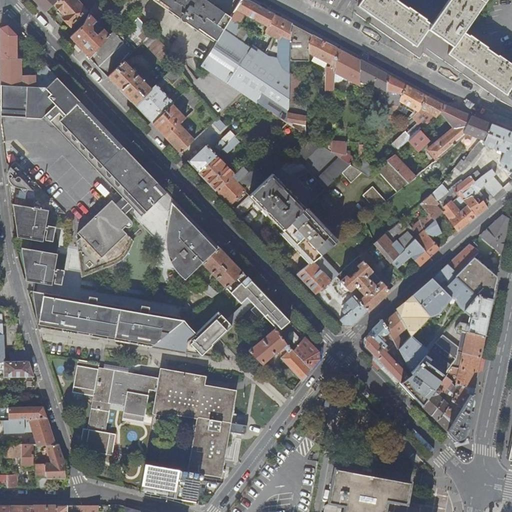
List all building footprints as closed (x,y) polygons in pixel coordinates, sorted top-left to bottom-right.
[(34,0),(46,12),(54,4),(58,0),(34,0)] [(86,11),(75,0),(58,0),(54,4),(65,16),(63,18),(71,26),(86,11)] [(116,0),(131,0),(143,9),(149,0),(115,0),(116,0)] [(199,29),(216,41),(224,29),(231,18),(231,17),(206,0),(157,0),(170,8),(168,11),(197,31),(199,29)] [(231,18),(240,23),(244,14),(267,26),(264,31),(279,39),(281,40),(283,36),(291,40),(292,24),(247,0),(241,0),(231,17),(231,18)] [(453,46),(448,53),(448,54),(506,95),(507,92),(510,95),(511,91),(511,64),(499,55),(498,56),(487,48),(487,47),(470,35),(469,36),(463,32),(485,0),(448,0),(432,24),(426,20),(426,19),(409,7),(408,8),(397,0),(362,0),(358,5),(417,46),(429,29),(453,46)] [(105,13),(96,3),(89,16),(83,25),(70,37),(90,58),(110,36),(103,29),(97,34),(94,31),(93,25),(105,13)] [(136,33),(145,25),(137,17),(131,27),(136,33)] [(244,43),(251,31),(240,23),(231,18),(224,29),(244,43)] [(300,60),(309,60),(309,52),(309,46),(313,35),(292,24),(291,40),(290,64),(300,64),(300,60)] [(145,25),(136,33),(144,41),(153,33),(145,25)] [(17,58),(17,36),(7,26),(0,28),(1,57),(17,58)] [(144,41),(136,33),(131,27),(124,36),(113,32),(110,36),(90,58),(107,76),(124,60),(144,42),(144,41)] [(244,43),(224,29),(216,41),(201,66),(227,83),(243,93),(257,103),(265,108),(287,123),(288,112),(288,108),(289,103),(290,75),(290,73),(278,66),(244,43)] [(144,42),(171,71),(176,65),(180,62),(153,33),(144,41),(144,42)] [(326,90),(335,90),(335,72),(336,47),(313,35),(309,46),(309,52),(332,64),(331,65),(331,66),(330,72),(327,72),(326,90)] [(278,66),(290,73),(290,64),(291,40),(283,36),(281,40),(279,39),(278,66)] [(357,88),(360,89),(360,81),(360,78),(360,75),(360,60),(336,47),(335,72),(357,84),(357,88)] [(57,78),(45,65),(36,72),(35,63),(22,63),(22,59),(21,59),(17,58),(1,57),(1,85),(47,88),(57,78)] [(152,89),(124,60),(107,76),(120,90),(135,105),(152,89)] [(300,75),(308,75),(309,60),(300,60),(300,64),(290,64),(290,73),(290,75),(300,75)] [(386,91),(386,103),(398,105),(400,101),(407,85),(360,60),(360,75),(360,78),(360,81),(364,82),(370,82),(378,87),(380,87),(379,90),(386,91)] [(172,84),(183,74),(176,65),(171,71),(165,76),(170,82),(172,84)] [(299,104),(300,75),(290,75),(289,103),(299,104)] [(157,84),(162,89),(170,82),(165,76),(157,84)] [(128,203),(127,204),(121,210),(112,200),(79,232),(79,233),(78,233),(81,237),(79,239),(85,245),(82,248),(81,246),(80,245),(79,245),(78,246),(82,278),(110,269),(117,266),(124,262),(128,259),(132,255),(135,249),(137,245),(127,234),(125,233),(127,231),(128,230),(131,231),(132,231),(133,231),(135,230),(136,228),(136,226),(135,224),(129,218),(136,211),(141,217),(167,192),(150,175),(145,170),(142,173),(139,169),(142,166),(123,147),(120,150),(101,129),(86,114),(78,105),(80,102),(57,78),(47,88),(1,85),(1,117),(35,118),(35,114),(44,115),(55,126),(83,156),(127,202),(128,203)] [(174,102),(162,89),(157,84),(152,89),(135,105),(139,110),(152,123),(172,104),(174,102)] [(400,101),(411,107),(416,110),(414,112),(413,114),(414,115),(419,111),(427,96),(407,85),(400,101)] [(203,102),(190,87),(181,95),(195,110),(203,102)] [(120,90),(117,92),(132,108),(135,105),(120,90)] [(413,116),(423,128),(437,115),(446,105),(442,104),(427,96),(419,111),(414,115),(413,116)] [(398,105),(395,110),(406,116),(411,107),(400,101),(398,105)] [(307,104),(299,104),(289,103),(288,108),(288,112),(304,115),(304,112),(307,112),(307,104)] [(395,110),(398,105),(386,103),(381,112),(391,118),(395,110)] [(186,119),(172,104),(152,123),(166,138),(180,124),(186,119)] [(472,116),(446,105),(437,115),(443,119),(445,121),(447,123),(449,126),(452,130),(428,150),(430,152),(429,152),(435,161),(463,137),(465,135),(467,134),(464,132),(472,116)] [(304,115),(288,112),(287,123),(288,123),(306,135),(307,112),(304,112),(304,115)] [(467,134),(482,139),(484,140),(485,141),(491,124),(472,116),(464,132),(467,134)] [(194,140),(180,124),(166,138),(180,153),(194,140)] [(501,162),(502,168),(503,166),(510,172),(511,170),(511,131),(509,131),(491,124),(485,141),(484,140),(483,143),(505,152),(501,162)] [(429,141),(420,131),(410,141),(418,151),(429,141)] [(206,143),(188,161),(199,172),(217,155),(222,150),(234,139),(228,132),(211,149),(206,143)] [(240,141),(236,137),(234,139),(222,150),(225,153),(227,153),(240,141)] [(302,164),(322,145),(310,138),(293,154),(302,164)] [(348,141),(333,140),(332,151),(332,152),(340,157),(349,163),(354,156),(351,153),(351,149),(347,149),(348,141)] [(481,149),(477,146),(464,161),(462,159),(455,168),(462,172),(467,168),(481,149)] [(416,177),(395,154),(387,160),(409,183),(416,177)] [(234,174),(217,155),(199,172),(217,191),(231,177),(234,174)] [(366,156),(360,156),(360,163),(360,170),(364,173),(369,176),(376,169),(366,163),(366,156)] [(313,191),(318,196),(342,173),(351,164),(349,163),(340,157),(317,179),(321,183),(313,191)] [(377,169),(398,192),(409,183),(387,160),(377,169)] [(33,162),(24,167),(29,174),(38,169),(33,162)] [(352,183),(364,173),(360,170),(352,165),(351,164),(342,173),(352,183)] [(242,166),(238,171),(240,173),(244,175),(248,172),(242,166)] [(16,176),(18,175),(21,172),(17,167),(13,170),(12,171),(9,169),(9,170),(8,171),(8,173),(8,174),(8,175),(8,177),(9,179),(10,180),(10,181),(12,183),(14,185),(16,186),(18,187),(21,189),(22,189),(25,186),(16,176)] [(231,177),(217,191),(231,205),(245,191),(240,186),(243,183),(248,187),(263,176),(257,168),(245,176),(244,175),(240,173),(238,171),(234,174),(231,177)] [(450,192),(442,183),(442,184),(421,203),(428,211),(435,220),(442,213),(439,209),(436,205),(439,202),(442,207),(443,207),(451,200),(469,221),(475,216),(474,214),(464,200),(476,194),(493,176),(496,173),(493,169),(482,176),(478,170),(450,192)] [(306,208),(273,173),(250,196),(282,230),(304,209),(306,208)] [(31,190),(18,175),(16,176),(25,186),(22,189),(26,194),(31,190)] [(502,188),(493,176),(476,194),(464,200),(474,214),(485,204),(502,188)] [(364,196),(376,209),(387,201),(373,186),(364,196)] [(236,206),(240,211),(254,201),(250,196),(236,206)] [(205,240),(209,236),(173,198),(167,227),(181,235),(179,237),(174,235),(171,239),(166,237),(167,252),(168,258),(170,263),(173,268),(177,273),(208,244),(205,240)] [(443,207),(446,210),(444,211),(450,221),(457,232),(469,221),(451,200),(443,207)] [(43,237),(45,228),(47,217),(48,212),(27,207),(17,205),(16,211),(17,228),(20,228),(18,236),(42,242),(43,237)] [(336,242),(304,209),(282,230),(312,262),(313,261),(336,242)] [(245,216),(250,221),(257,215),(253,210),(245,216)] [(411,257),(419,266),(440,248),(424,229),(435,220),(428,211),(413,226),(405,217),(388,231),(400,245),(404,250),(397,257),(391,262),(393,264),(397,269),(411,257)] [(503,215),(479,236),(501,254),(503,248),(509,218),(503,215)] [(45,228),(43,237),(45,238),(44,240),(52,242),(55,228),(47,226),(47,228),(45,228)] [(181,235),(167,227),(166,237),(171,239),(174,235),(179,237),(181,235)] [(391,262),(397,257),(404,250),(400,245),(396,249),(384,235),(374,243),(391,262)] [(208,244),(215,251),(220,247),(219,247),(212,240),(208,244)] [(215,251),(208,244),(177,273),(178,273),(181,276),(186,280),(203,264),(215,251)] [(443,288),(454,277),(474,257),(479,252),(470,244),(433,278),(443,288)] [(203,264),(226,287),(244,273),(220,247),(215,251),(203,264)] [(53,282),(54,273),(57,254),(25,248),(24,255),(26,271),(28,272),(27,280),(52,285),(53,282)] [(374,261),(365,251),(359,256),(364,260),(369,266),(374,261)] [(493,293),(497,276),(495,275),(489,270),(474,257),(454,277),(462,283),(476,294),(492,298),(493,293)] [(347,275),(341,280),(368,310),(377,302),(390,290),(381,280),(375,285),(367,276),(373,271),(369,266),(364,260),(358,266),(360,268),(350,277),(347,275)] [(332,280),(313,261),(312,262),(297,274),(316,294),(317,293),(332,280)] [(383,273),(394,286),(404,277),(397,269),(393,264),(383,273)] [(54,273),(53,282),(55,283),(54,285),(61,286),(64,272),(57,270),(56,273),(54,273)] [(263,294),(244,273),(226,287),(240,302),(246,296),(250,292),(257,299),(263,294)] [(341,280),(337,275),(332,280),(317,293),(334,311),(333,312),(341,320),(341,321),(344,324),(352,324),(368,310),(341,280)] [(432,277),(412,295),(429,316),(437,313),(450,295),(453,298),(460,306),(464,309),(476,294),(462,283),(454,277),(443,288),(433,278),(432,277)] [(257,307),(267,297),(263,294),(257,299),(250,292),(246,296),(255,304),(257,307)] [(38,327),(104,339),(108,318),(111,312),(136,330),(151,313),(149,313),(149,315),(148,315),(149,309),(140,307),(139,314),(134,313),(135,310),(98,303),(97,306),(95,306),(97,299),(89,298),(87,304),(83,303),(83,301),(36,293),(35,300),(38,314),(39,315),(38,327)] [(316,294),(317,295),(333,312),(334,311),(317,293),(316,294)] [(459,322),(454,321),(435,343),(456,360),(461,337),(462,331),(467,332),(485,335),(488,316),(492,298),(476,294),(464,309),(463,310),(471,317),(470,324),(461,322),(459,322)] [(333,312),(317,295),(314,298),(338,323),(341,320),(333,312)] [(429,316),(412,295),(395,309),(396,311),(406,329),(408,332),(410,337),(410,336),(411,335),(429,316)] [(437,313),(429,316),(438,313),(450,297),(453,299),(459,307),(463,310),(464,309),(460,306),(453,298),(450,295),(437,313)] [(290,321),(267,297),(257,307),(254,310),(253,309),(249,313),(259,323),(263,318),(275,331),(249,353),(263,367),(278,351),(283,348),(286,345),(286,344),(279,333),(278,332),(279,332),(281,329),(290,321)] [(403,344),(400,339),(398,336),(406,329),(396,311),(384,322),(393,340),(395,344),(398,350),(403,344)] [(180,318),(151,313),(136,330),(111,312),(108,318),(104,339),(151,348),(156,344),(161,340),(164,337),(170,332),(181,324),(183,322),(179,321),(180,318)] [(156,344),(151,348),(206,354),(211,349),(208,347),(230,325),(227,322),(228,321),(219,312),(196,336),(194,334),(195,333),(183,322),(181,324),(170,332),(164,337),(161,340),(156,344)] [(387,345),(393,340),(384,322),(383,320),(369,333),(370,334),(366,338),(366,346),(400,382),(410,374),(410,372),(398,350),(395,344),(387,352),(386,351),(387,349),(386,347),(388,348),(389,347),(387,345)] [(286,345),(311,369),(319,360),(318,351),(290,321),(281,329),(279,332),(278,332),(279,333),(286,344),(286,345)] [(211,349),(232,327),(230,325),(208,347),(211,349)] [(400,339),(403,344),(410,337),(408,332),(400,339)] [(459,374),(457,384),(461,385),(474,388),(476,379),(478,365),(481,354),(485,335),(467,332),(466,338),(461,337),(456,360),(448,371),(459,374)] [(411,335),(410,336),(418,344),(422,348),(428,352),(429,351),(423,347),(418,343),(411,335)] [(418,344),(410,336),(410,337),(403,344),(398,350),(410,372),(415,367),(417,365),(422,359),(425,355),(428,352),(422,348),(418,344)] [(311,369),(286,345),(283,348),(288,352),(283,357),(281,359),(302,381),(311,369)] [(288,352),(283,348),(278,351),(283,357),(288,352)] [(10,353),(10,361),(28,361),(26,351),(10,353)] [(446,373),(434,364),(435,362),(425,355),(422,359),(417,365),(415,367),(410,372),(410,374),(400,382),(401,384),(422,406),(444,376),(446,373)] [(208,377),(163,369),(161,379),(133,373),(106,368),(99,367),(100,364),(78,360),(73,392),(95,395),(88,429),(83,428),(81,442),(80,449),(112,455),(116,433),(105,431),(111,402),(126,405),(124,417),(144,422),(151,390),(158,391),(154,413),(169,416),(170,412),(198,417),(188,471),(221,477),(229,432),(244,434),(246,431),(247,426),(231,423),(237,391),(206,386),(208,377)] [(6,361),(6,376),(33,375),(29,365),(28,361),(10,361),(6,361)] [(106,368),(133,373),(133,369),(106,364),(106,368)] [(460,391),(456,395),(449,405),(441,396),(447,388),(450,382),(451,381),(444,376),(422,406),(447,431),(470,395),(472,395),(473,391),(474,388),(461,385),(458,389),(460,391)] [(460,391),(458,389),(452,383),(450,382),(447,388),(456,395),(460,391)] [(464,438),(472,395),(470,395),(447,431),(456,440),(464,438)] [(320,415),(334,419),(339,404),(326,400),(320,415)] [(29,418),(47,417),(43,406),(1,407),(2,419),(20,418),(29,418)] [(29,418),(33,430),(35,437),(21,440),(22,444),(23,444),(34,444),(46,444),(56,444),(47,417),(29,418)] [(20,431),(20,418),(2,419),(0,419),(0,431),(4,432),(20,431)] [(33,430),(29,418),(20,418),(20,431),(33,430)] [(7,457),(22,456),(23,444),(22,444),(6,444),(7,457)] [(33,463),(34,444),(23,444),(22,456),(22,463),(33,463)] [(43,460),(43,463),(65,463),(59,444),(56,444),(46,444),(51,460),(43,460)] [(46,478),(67,478),(65,464),(65,463),(43,463),(37,463),(36,487),(46,487),(46,478)] [(197,473),(144,464),(140,491),(143,492),(193,501),(197,473)] [(384,511),(386,500),(406,503),(410,482),(381,477),(335,468),(329,502),(329,505),(326,505),(324,511),(384,511)] [(7,475),(8,487),(17,487),(17,475),(7,475)]
